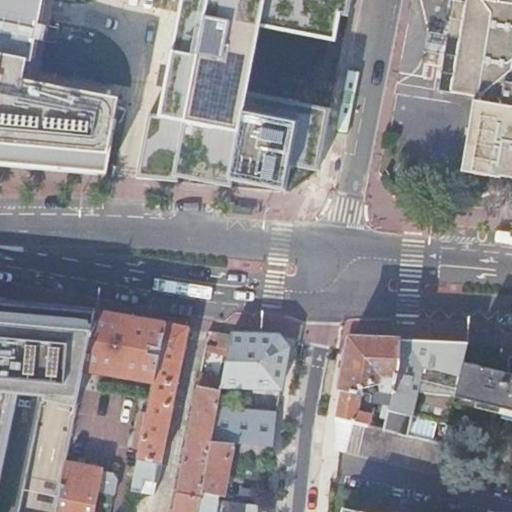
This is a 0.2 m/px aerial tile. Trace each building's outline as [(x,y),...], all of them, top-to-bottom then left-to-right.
[(0,0),(0,166),(36,170),(108,176),(118,120),(116,120),(120,99),(24,81),(27,62),(32,63),(43,0),(0,0)] [(180,0),(180,2),(177,23),(159,117),(175,120),(239,132),(241,126),(259,30),(264,0),(180,0)] [(511,0),(454,0),(447,49),(440,97),(478,103),(511,109),(511,0)] [(511,109),(478,103),(466,176),(503,183),(505,179),(511,180),(511,109)] [(155,125),(147,129),(139,171),(141,179),(183,182),(155,125)] [(0,484),(19,395),(46,398),(45,402),(77,408),(85,371),(87,365),(97,316),(56,311),(56,307),(11,303),(0,301),(0,484)] [(85,371),(153,384),(159,357),(148,354),(149,347),(160,349),(165,324),(122,316),(98,312),(97,316),(87,365),(85,371)] [(137,469),(133,491),(154,496),(160,466),(161,466),(188,328),(175,326),(165,324),(160,349),(159,357),(153,384),(146,419),(143,434),(138,461),(139,461),(137,469)] [(232,335),(216,333),(215,339),(220,340),(219,344),(230,346),(232,335)] [(230,346),(228,356),(212,444),(234,446),(239,446),(270,449),(272,432),(274,415),(227,409),(231,388),(281,389),(288,350),(279,338),(266,337),(232,335),(230,346)] [(401,368),(402,342),(375,340),(351,339),(348,358),(336,420),(350,424),(368,428),(374,403),(391,406),(401,368)] [(383,432),(443,446),(455,397),(464,363),(468,344),(428,343),(402,342),(401,368),(391,406),(390,411),(388,411),(385,425),(383,432)] [(197,511),(200,499),(201,494),(212,444),(228,356),(206,352),(198,387),(197,387),(172,511),(197,511)] [(464,363),(455,397),(511,411),(511,359),(509,360),(509,374),(464,363)] [(132,430),(143,434),(146,419),(135,416),(132,430)] [(346,452),(350,424),(336,420),(333,451),(344,454),(346,452)] [(377,423),(374,430),(383,432),(385,425),(377,423)] [(350,424),(346,452),(437,474),(443,446),(383,432),(374,430),(368,428),(350,424)] [(234,446),(212,444),(201,494),(223,498),(229,472),(234,446)] [(238,460),(271,463),(273,449),(270,449),(239,446),(238,460)] [(55,511),(93,511),(98,494),(113,497),(117,482),(112,475),(102,473),(102,471),(66,464),(55,511)] [(266,511),(267,506),(200,499),(197,511),(266,511)]
